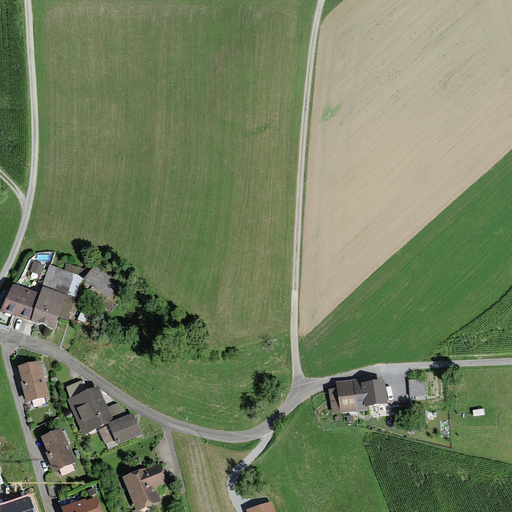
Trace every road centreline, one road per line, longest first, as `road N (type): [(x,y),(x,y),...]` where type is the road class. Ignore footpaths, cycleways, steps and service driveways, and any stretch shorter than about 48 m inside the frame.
road 1 (track): [(305,380),(293,310),(302,141),(321,0)]
road 2 (residential): [(7,335),(60,354),(145,406),(229,436),(263,429),(305,380)]
road 3 (track): [(0,285),(34,159),(26,0)]
road 4 (track): [(305,380),(511,363)]
road 5 (residential): [(7,335),(49,511)]
